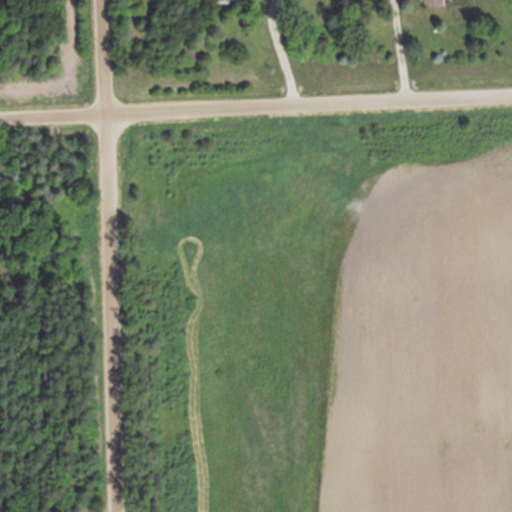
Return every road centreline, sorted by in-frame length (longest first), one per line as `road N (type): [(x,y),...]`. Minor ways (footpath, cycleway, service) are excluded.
road 1 (residential): [(0,119),(511,97)]
road 2 (residential): [(113,511),(96,0)]
